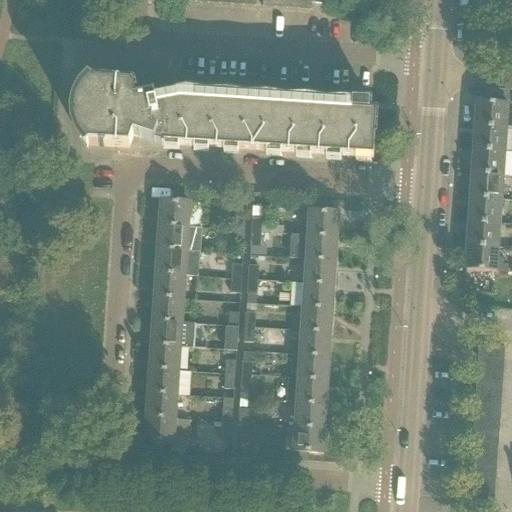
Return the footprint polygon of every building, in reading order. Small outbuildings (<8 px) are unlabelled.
[(262,0),(262,7),(274,8),(274,0),(262,0)] [(274,0),(274,8),(287,9),(287,0),(274,0)] [(287,0),(287,9),(299,10),(299,0),(287,0)] [(299,0),(299,10),(311,11),(312,4),(311,0),(299,0)] [(511,0),(502,0),(501,12),(511,12),(511,0)] [(511,12),(501,12),(501,24),(511,24),(511,12)] [(511,26),(511,25),(500,25),(499,35),(511,36),(511,26)] [(238,150),(341,157),(373,159),(376,114),(369,113),(370,104),(386,105),(386,104),(352,102),(352,103),(346,102),(326,102),(306,99),(286,99),(266,96),(246,97),(226,94),(206,94),(186,91),(163,96),(162,92),(163,92),(163,91),(142,89),(142,90),(143,90),(143,100),(136,101),(134,89),(134,88),(93,85),(91,83),(83,92),(77,103),(75,115),(75,127),(80,138),(86,147),(87,148),(88,147),(130,150),(130,148),(133,137),(162,147),(161,148),(164,148),(164,146),(238,150)] [(477,102),(475,127),(505,129),(511,129),(511,91),(491,90),(491,103),(477,102)] [(475,127),(474,151),(503,153),(505,129),(475,127)] [(474,151),(472,175),(502,177),(503,153),(474,151)] [(472,175),(471,199),(500,201),(502,177),(472,175)] [(471,199),(469,223),(499,225),(500,201),(471,199)] [(161,202),(160,227),(187,229),(189,204),(161,202)] [(310,213),(309,239),(336,240),(337,214),(310,213)] [(235,218),(234,232),(245,233),(246,218),(235,218)] [(251,219),(250,235),(261,235),(262,220),(251,219)] [(469,223),(467,246),(497,249),(499,225),(469,223)] [(160,227),(158,251),(199,254),(201,230),(187,229),(160,227)] [(269,228),(269,235),(282,236),(283,228),(269,228)] [(245,233),(234,232),(233,246),(244,247),(245,233)] [(261,235),(250,235),(249,247),(260,248),(261,235)] [(290,237),(289,260),(307,261),(307,262),(334,264),(336,240),(309,239),(290,237)] [(497,249),(467,246),(466,271),(495,273),(497,249)] [(158,251),(157,275),(184,277),(197,278),(199,254),(158,251)] [(307,262),(305,286),(332,288),(334,264),(307,262)] [(232,267),(231,280),(242,281),(243,267),(232,267)] [(259,268),(248,268),(247,282),(258,283),(259,268)] [(157,275),(155,299),(182,301),(184,277),(157,275)] [(242,281),(231,280),(230,295),(241,296),(242,281)] [(258,283),(247,282),(246,296),(257,297),(258,283)] [(291,285),(290,309),(304,310),(319,311),(331,312),(332,288),(319,287),(305,286),(291,285)] [(155,299),(153,323),(181,324),(182,301),(155,299)] [(304,310),(302,334),(329,336),(331,312),(304,310)] [(229,314),(228,328),(238,328),(239,314),(229,314)] [(245,315),(244,330),(254,331),(255,316),(245,315)] [(153,323),(152,346),(179,348),(192,349),(194,325),(181,324),(153,323)] [(225,342),(224,351),(237,352),(237,343),(238,328),(228,328),(226,327),(225,342)] [(254,331),(244,330),(243,344),(253,344),(254,331)] [(302,334),(301,357),(328,359),(329,336),(302,334)] [(152,346),(150,370),(178,372),(179,348),(152,346)] [(479,347),(478,359),(504,361),(505,349),(479,347)] [(301,357),(299,381),(326,383),(328,359),(301,357)] [(478,359),(477,371),(503,373),(504,361),(478,359)] [(226,362),(225,375),(235,376),(236,363),(226,362)] [(242,363),(241,377),(252,378),(253,363),(242,363)] [(150,370),(149,394),(176,396),(178,372),(150,370)] [(477,371),(476,383),(502,385),(503,373),(477,371)] [(235,376),(225,375),(224,391),(234,391),(235,376)] [(252,378),(241,377),(240,391),(251,392),(252,378)] [(299,381),(297,406),(324,407),(326,383),(299,381)] [(476,383),(475,395),(501,397),(502,385),(476,383)] [(149,394),(147,419),(174,421),(176,396),(149,394)] [(475,395),(475,407),(501,409),(501,397),(475,395)] [(223,400),(223,410),(233,410),(234,400),(223,400)] [(297,406),(296,429),(323,430),(324,407),(297,406)] [(475,407),(474,419),(500,421),(501,409),(475,407)] [(222,418),(222,424),(232,424),(233,410),(223,410),(222,418)] [(239,410),(238,425),(249,425),(250,410),(239,410)] [(174,421),(147,419),(145,443),(173,445),(174,421)] [(474,419),(473,431),(499,433),(500,421),(474,419)] [(232,424),(222,424),(221,437),(231,438),(232,424)] [(323,430),(296,429),(294,453),(321,455),(323,430)] [(473,431),(472,443),(498,445),(499,433),(473,431)] [(472,443),(471,455),(497,457),(498,445),(472,443)] [(471,455),(470,467),(496,469),(497,457),(471,455)] [(470,467),(469,479),(496,481),(496,469),(470,467)] [(469,479),(469,491),(495,493),(496,481),(469,479)] [(469,491),(468,503),(494,505),(495,493),(469,491)]
